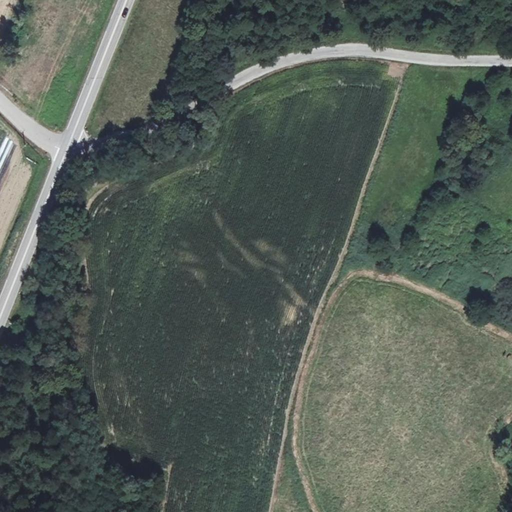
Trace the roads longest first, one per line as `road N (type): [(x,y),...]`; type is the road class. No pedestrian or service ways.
road 1 (unclassified): [(67,149),(130,138),(249,71),(311,52),(511,61)]
road 2 (secondary): [(0,314),(67,149)]
road 3 (secondary): [(67,149),(125,0)]
